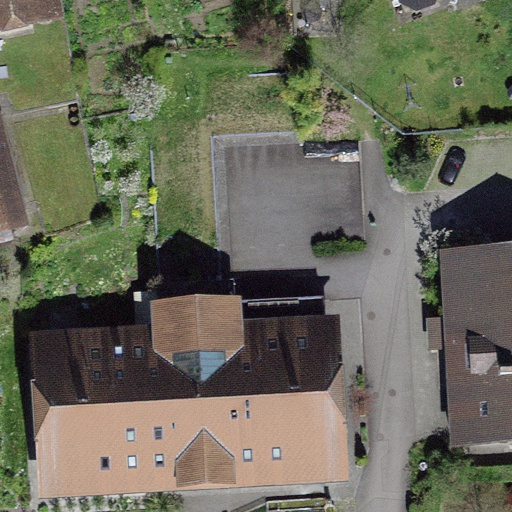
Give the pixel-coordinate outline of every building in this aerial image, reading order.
[(50,0),(0,0),(0,32),(54,22),(50,0)] [(150,117),(153,312),(216,311),(213,137),(300,136),(299,71),(211,72),(212,116),(150,117)] [(0,229),(23,224),(0,135),(0,229)] [(511,261),(445,265),(447,322),(433,323),(434,348),(449,348),(449,351),(464,350),(465,374),(451,375),(454,439),(511,436),(511,261)] [(156,333),(25,339),(33,507),(181,500),(181,508),(244,505),(243,497),(348,492),(340,323),(245,327),(244,309),(216,311),(153,312),(156,333)]
